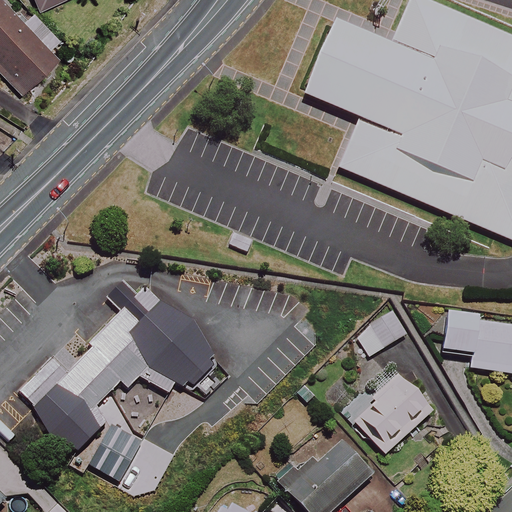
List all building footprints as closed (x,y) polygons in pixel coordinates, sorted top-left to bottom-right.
[(31,0),(37,13),(65,0),(31,0)] [(511,37),(423,0),(411,0),(393,43),(337,21),(306,96),(360,120),(339,168),(511,241),(511,37)] [(19,6),(9,15),(0,5),(0,72),(21,95),(54,64),(51,61),(61,52),(19,6)] [(228,231),(221,245),(246,256),(253,243),(228,231)] [(53,360),(20,393),(35,408),(34,410),(50,437),(80,453),(107,424),(97,408),(121,383),(128,390),(140,379),(170,395),(175,385),(183,389),(188,384),(194,387),(214,368),(210,361),(215,356),(195,322),(161,302),(161,303),(146,289),(138,295),(124,282),(106,299),(121,313),(89,345),(93,349),(68,374),(53,360)] [(405,335),(389,313),(354,339),(370,360),(405,335)] [(511,377),(511,328),(476,323),(477,318),(446,314),(440,353),(470,357),(468,371),(511,377)] [(401,383),(388,368),(368,386),(377,395),(371,400),(374,403),(352,423),(383,457),(430,415),(421,405),(401,383)] [(333,511),(370,478),(340,446),(317,468),(313,464),(292,484),(284,476),(275,484),(301,511),(333,511)] [(239,511),(223,502),(217,511),(239,511)]
